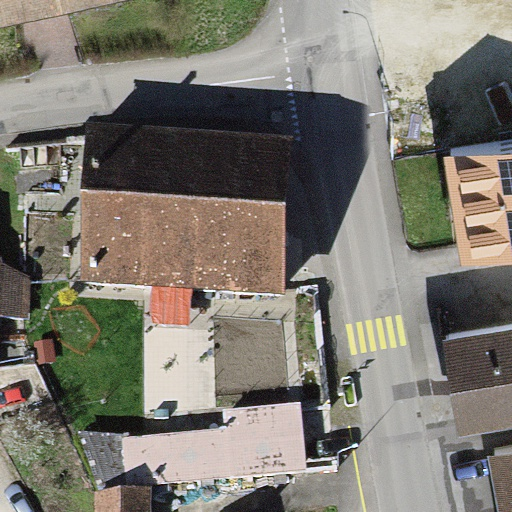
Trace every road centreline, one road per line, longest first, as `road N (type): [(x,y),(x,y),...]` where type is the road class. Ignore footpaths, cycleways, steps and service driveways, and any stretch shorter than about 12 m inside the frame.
road 1 (residential): [(406,511),(340,72)]
road 2 (residential): [(0,111),(340,72)]
